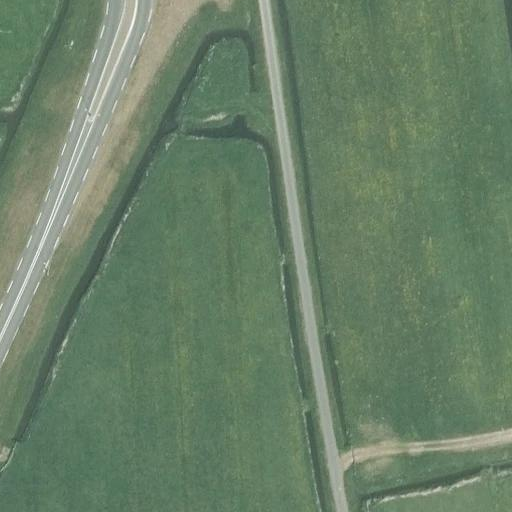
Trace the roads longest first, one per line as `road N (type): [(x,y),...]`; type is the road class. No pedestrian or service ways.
road 1 (unclassified): [(341,511),(262,0)]
road 2 (tertiary): [(59,196),(71,188),(143,0)]
road 3 (tertiary): [(115,0),(56,182),(59,196)]
road 4 (tertiary): [(0,335),(59,196)]
